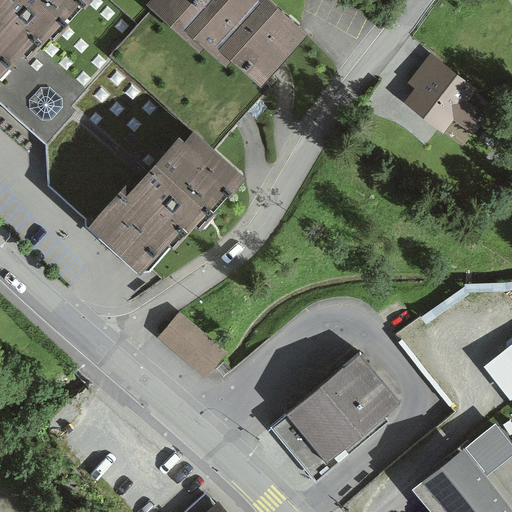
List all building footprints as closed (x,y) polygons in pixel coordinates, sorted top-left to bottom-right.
[(86,0),(0,0),(0,66),(20,44),(27,50),(48,27),(56,34),(86,0)] [(0,0),(0,100),(47,145),(78,112),(71,106),(115,60),(218,147),(270,87),(262,80),(232,55),(225,61),(205,43),(200,49),(156,6),(139,25),(111,0),(86,0),(56,34),(48,27),(27,50),(20,44),(0,66),(0,0)] [(149,0),(156,6),(200,49),(205,43),(225,61),(232,55),(262,80),(306,28),(276,0),(149,0)] [(477,89),(430,53),(407,81),(415,85),(404,100),(443,131),(454,119),(474,132),(487,114),(468,100),(477,89)] [(247,173),(218,147),(115,60),(71,106),(78,112),(47,145),(48,183),(126,261),(136,270),(151,269),(196,221),(200,226),(247,173)] [(228,352),(180,311),(157,335),(206,376),(228,352)] [(511,347),(490,364),(511,391),(511,347)] [(396,401),(360,357),(277,424),(317,473),(387,417),(382,411),(396,401)] [(511,450),(511,445),(491,419),(413,479),(438,511),(511,511),(482,474),(511,450)] [(231,511),(218,497),(215,500),(205,491),(183,511),(231,511)]
